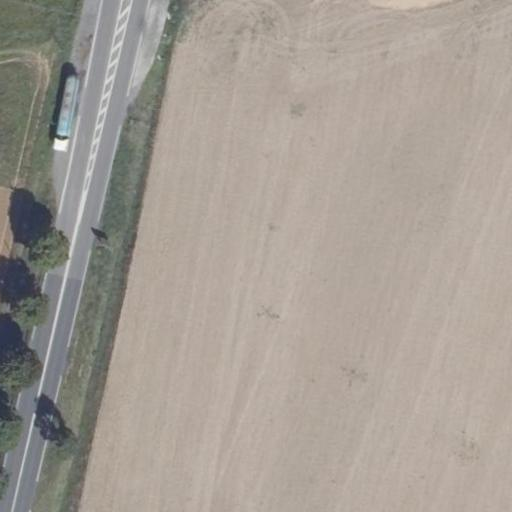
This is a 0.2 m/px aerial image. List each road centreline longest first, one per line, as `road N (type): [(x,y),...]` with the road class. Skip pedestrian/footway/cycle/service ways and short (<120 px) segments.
road 1 (primary): [(12,511),(77,225)]
road 2 (primary): [(77,225),(137,0)]
road 3 (primary): [(116,0),(77,225)]
